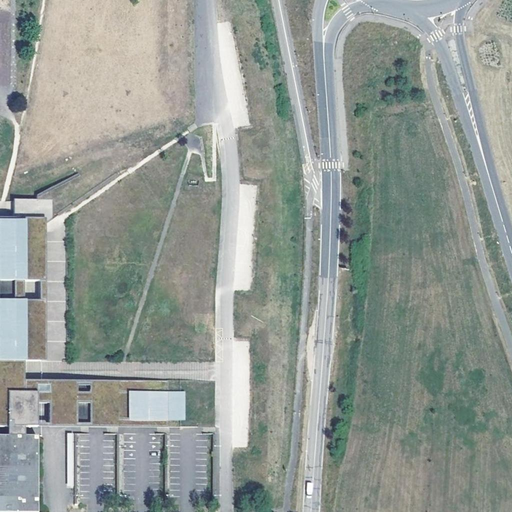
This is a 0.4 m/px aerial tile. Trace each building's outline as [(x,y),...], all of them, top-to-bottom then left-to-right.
[(0,221),(0,282),(22,282),(39,282),(39,242),(35,242),(35,237),(44,229),(54,219),(54,199),(38,199),(38,203),(20,203),(20,223),(14,223),(14,222),(0,221)] [(20,203),(38,203),(38,199),(14,199),(14,222),(14,223),(20,223),(20,203)] [(44,282),(44,229),(35,237),(35,242),(39,242),(39,282),(44,282)] [(24,361),(45,361),(45,302),(22,302),(22,282),(0,282),(0,361),(5,361),(24,361)] [(24,361),(5,361),(6,381),(6,427),(6,437),(23,437),(24,427),(23,393),(24,361)] [(36,393),(23,393),(24,427),(81,427),(81,422),(54,422),(54,419),(56,419),(56,400),(54,400),(54,395),(83,395),(83,381),(36,381),(36,393)] [(83,381),(83,395),(54,395),(54,400),(56,400),(56,419),(54,419),(54,422),(81,422),(81,427),(118,427),(118,422),(155,422),(155,427),(168,427),(168,420),(180,420),(180,392),(168,393),(168,381),(155,381),(155,392),(118,392),(118,381),(83,381)] [(155,381),(118,381),(118,392),(155,392),(155,381)] [(0,436),(0,511),(36,511),(36,437),(23,437),(6,437),(0,436)]
